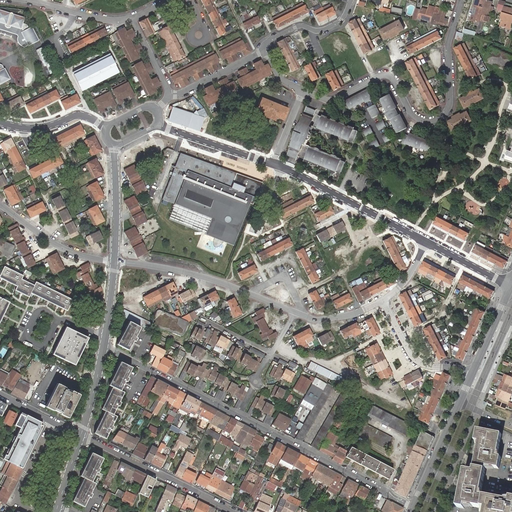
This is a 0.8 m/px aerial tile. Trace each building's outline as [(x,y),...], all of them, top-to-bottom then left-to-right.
[(464,29),(472,0),(464,0),(457,27),(464,29)] [(476,0),(475,5),(478,6),(473,21),(479,22),(485,0),(476,0)] [(482,15),(482,14),(480,20),(483,22),(484,20),(489,22),(491,17),(488,16),(489,12),(491,6),(492,2),(487,0),(482,15)] [(504,6),(505,2),(500,0),(496,10),(502,12),(504,6)] [(384,2),(382,1),(381,4),(381,6),(380,8),(379,11),(383,12),(389,13),(390,11),(382,8),(384,2)] [(206,6),(204,7),(206,9),(208,14),(214,11),(216,10),(214,6),(212,7),(210,4),(206,6)] [(296,9),(300,16),(300,17),(300,16),(305,14),(308,12),(307,11),(304,5),(296,9)] [(295,6),(287,10),(289,13),(292,19),(292,20),(295,19),(300,16),(300,17),(300,16),(296,9),(295,6)] [(439,8),(435,6),(433,13),(433,14),(433,15),(432,19),(431,21),(430,24),(436,25),(437,22),(446,25),(448,19),(444,18),(446,10),(442,9),(439,8)] [(511,9),(504,6),(502,12),(500,17),(500,18),(503,18),(501,25),(511,28),(511,23),(511,15),(511,16),(511,14),(511,9)] [(323,11),(327,19),(327,18),(332,16),(335,14),(334,13),(331,7),(323,11)] [(322,8),(314,12),(316,15),(319,21),(319,22),(322,21),(327,18),(327,19),(323,11),(322,9),(322,8)] [(420,14),(419,14),(418,17),(421,18),(428,20),(431,21),(432,19),(433,15),(433,14),(432,14),(432,11),(422,8),(421,11),(420,14)] [(214,11),(208,14),(210,19),(212,21),(213,21),(218,18),(216,15),(218,14),(216,10),(214,11)] [(0,83),(9,79),(2,65),(0,64),(0,29),(17,34),(24,47),(37,40),(31,28),(29,29),(27,25),(22,23),(23,18),(0,11),(0,83)] [(281,17),(285,24),(289,22),(292,20),(292,19),(289,13),(288,14),(287,11),(280,14),(281,17)] [(250,20),(253,26),(257,23),(260,22),(259,21),(257,16),(255,13),(252,15),(252,16),(248,18),(250,20)] [(253,26),(250,20),(248,18),(247,15),(240,18),(241,21),(242,24),(245,28),(245,30),(248,28),(252,26),(253,26)] [(273,21),(276,27),(276,28),(280,27),(284,24),(284,25),(285,24),(281,17),(279,15),(272,18),(273,21)] [(359,17),(356,19),(350,22),(352,25),(350,26),(353,30),(353,31),(360,27),(360,26),(362,25),(359,17)] [(213,21),(212,21),(213,24),(215,28),(215,29),(221,25),(224,24),(227,23),(225,19),(222,20),(219,21),(218,18),(213,21)] [(149,26),(151,25),(149,22),(149,21),(147,23),(145,19),(140,22),(139,22),(140,25),(143,29),(142,29),(142,30),(149,26)] [(380,30),(385,39),(391,36),(390,34),(397,31),(398,33),(399,32),(404,29),(399,20),(380,30)] [(148,36),(152,34),(155,32),(153,29),(156,28),(154,24),(151,26),(151,25),(149,26),(142,30),(143,30),(145,34),(146,37),(148,36)] [(221,25),(215,29),(218,33),(219,36),(220,35),(225,33),(223,29),(226,28),(224,24),(221,25)] [(168,26),(167,26),(162,29),(166,37),(173,33),(170,29),(169,25),(168,26)] [(360,27),(353,31),(355,36),(357,35),(358,38),(364,35),(363,34),(366,33),(363,26),(360,27)] [(96,32),(100,38),(104,36),(107,34),(106,33),(104,28),(100,30),(99,28),(95,30),(96,32)] [(124,29),(115,33),(117,37),(118,37),(120,37),(121,39),(133,33),(132,30),(128,31),(126,33),(125,30),(124,29)] [(438,39),(441,37),(438,31),(438,32),(436,29),(429,33),(430,35),(434,42),(439,40),(438,39)] [(99,39),(100,38),(96,32),(95,30),(91,32),(92,34),(91,35),(89,36),(92,40),(92,42),(95,40),(99,38),(99,39)] [(464,33),(457,32),(455,39),(462,41),(464,33)] [(133,33),(121,39),(122,41),(121,42),(121,44),(122,48),(131,43),(130,42),(129,39),(132,38),(135,36),(133,33)] [(173,33),(166,37),(164,38),(162,39),(166,46),(168,46),(170,45),(176,42),(177,41),(175,38),(173,34),(173,33)] [(364,35),(358,38),(360,41),(358,41),(361,46),(368,43),(367,42),(370,40),(367,34),(364,35)] [(90,43),(92,42),(92,40),(89,36),(86,37),(85,35),(81,37),(82,40),(85,46),(85,45),(90,43)] [(422,39),(425,45),(428,44),(429,45),(434,42),(430,35),(422,39)] [(82,40),(81,37),(73,41),(75,43),(77,48),(78,49),(80,48),(85,45),(85,46),(82,40)] [(421,37),(413,41),(415,43),(418,50),(423,48),(422,46),(425,45),(422,39),(421,37)] [(279,44),(278,45),(280,50),(286,47),(288,46),(286,42),(284,43),(282,40),(278,42),(279,44)] [(70,42),(66,44),(68,47),(71,53),(75,50),(78,49),(77,48),(75,43),(73,41),(70,42)] [(178,44),(177,41),(176,42),(170,45),(174,53),(181,49),(178,44)] [(244,55),(251,52),(246,43),(243,44),(241,41),(239,42),(238,41),(237,41),(233,43),(237,51),(239,50),(241,49),(242,52),(244,55)] [(368,43),(361,46),(363,51),(365,51),(366,53),(372,51),(372,50),(374,49),(371,41),(368,43)] [(413,41),(405,45),(407,47),(410,53),(413,51),(413,53),(418,50),(415,43),(413,41)] [(122,48),(124,51),(126,52),(127,51),(129,54),(141,48),(139,44),(136,46),(133,47),(132,45),(131,43),(122,48)] [(237,51),(233,43),(229,44),(228,46),(229,47),(226,48),(233,61),(236,59),(234,56),(233,53),(236,52),(237,51)] [(457,50),(456,51),(458,56),(465,52),(468,51),(464,43),(461,45),(455,48),(457,50)] [(286,47),(280,50),(282,54),(283,55),(284,54),(285,57),(290,54),(288,51),(291,50),(288,46),(286,47)] [(485,61),(511,74),(511,55),(492,47),(492,46),(491,46),(490,46),(490,47),(489,47),(484,58),(484,59),(484,60),(484,61),(485,61)] [(141,48),(129,54),(130,56),(128,57),(128,59),(130,62),(139,58),(138,56),(137,54),(139,52),(142,51),(141,48)] [(229,63),(233,61),(226,48),(224,50),(223,49),(222,48),(218,50),(223,59),(224,58),(227,57),(228,59),(229,63)] [(174,62),(178,60),(184,58),(185,57),(183,54),(181,49),(174,53),(170,54),(174,62)] [(465,52),(458,56),(461,61),(462,60),(463,63),(469,60),(471,59),(472,59),(468,51),(465,52)] [(210,57),(207,58),(214,71),(217,69),(215,65),(214,63),(216,62),(218,61),(213,52),(210,54),(209,56),(210,57)] [(290,54),(285,57),(286,59),(285,59),(287,64),(288,64),(294,61),(293,61),(299,58),(297,55),(292,58),(290,54)] [(111,55),(73,74),(81,91),(119,72),(111,55)] [(214,71),(207,58),(205,60),(204,58),(202,58),(199,60),(203,68),(205,68),(207,67),(208,69),(210,72),(214,71)] [(409,65),(408,66),(410,70),(417,67),(419,66),(420,66),(416,58),(415,58),(413,59),(407,62),(409,65)] [(469,60),(463,63),(465,66),(464,66),(466,71),(466,72),(473,68),(476,67),(471,59),(469,60)] [(203,68),(199,60),(195,62),(195,63),(195,64),(193,66),(199,78),(202,76),(201,73),(199,70),(202,69),(203,68)] [(294,61),(288,64),(287,65),(288,65),(290,69),(291,69),(293,71),(297,69),(300,67),(296,60),(294,61)] [(260,61),(257,63),(263,75),(265,74),(266,75),(268,75),(271,73),(267,65),(265,66),(263,67),(262,64),(260,61)] [(316,65),(315,61),(311,63),(307,66),(308,68),(307,69),(309,73),(309,74),(315,71),(317,69),(315,65),(316,65)] [(141,62),(132,67),(134,70),(136,71),(137,70),(138,73),(150,67),(149,63),(145,65),(143,66),(142,64),(141,62)] [(254,71),(252,72),(257,81),(261,79),(261,77),(260,76),(263,75),(257,63),(253,64),(255,68),(256,70),(254,71)] [(196,80),(199,78),(193,66),(190,67),(189,66),(188,65),(184,67),(189,76),(190,75),(193,74),(194,76),(196,80)] [(150,67),(138,73),(140,76),(138,76),(138,78),(140,81),(148,77),(147,75),(146,73),(149,72),(152,70),(150,67)] [(189,76),(184,67),(180,69),(180,71),(180,72),(178,73),(184,85),(188,84),(186,80),(185,78),(187,77),(189,76)] [(417,67),(410,70),(410,71),(413,75),(414,75),(415,77),(421,75),(424,73),(423,71),(420,72),(418,69),(417,67)] [(245,68),(242,70),(248,82),(251,81),(251,82),(253,83),(257,81),(252,72),(251,73),(248,74),(247,72),(245,68)] [(473,68),(466,72),(469,76),(470,76),(471,79),(477,76),(473,68)] [(320,73),(317,69),(315,71),(309,74),(312,79),(313,78),(314,80),(319,78),(321,77),(320,73)] [(238,80),(242,88),(246,87),(246,85),(246,84),(248,82),(242,70),(239,72),(240,75),(242,78),(239,79),(238,80)] [(337,79),(333,71),(329,73),(328,74),(329,77),(328,77),(330,82),(337,79)] [(181,87),(184,85),(178,73),(176,74),(175,73),(173,73),(169,75),(174,83),(176,82),(178,81),(179,84),(181,87)] [(421,75),(415,77),(417,80),(415,81),(418,86),(425,82),(428,81),(424,73),(421,75)] [(149,79),(148,77),(140,81),(142,85),(143,86),(145,85),(146,88),(158,81),(156,78),(153,80),(150,81),(149,79)] [(226,78),(222,80),(229,92),(231,91),(232,92),(234,93),(237,91),(233,82),(231,83),(229,84),(227,82),(226,78)] [(341,87),(337,79),(330,82),(331,82),(333,87),(334,87),(336,90),(341,87)] [(220,89),(218,90),(222,98),(226,97),(227,95),(226,94),(229,92),(222,80),(219,82),(221,85),(222,88),(220,89)] [(160,85),(158,81),(146,88),(147,90),(146,91),(145,92),(147,96),(156,92),(155,90),(154,88),(156,86),(160,85)] [(425,82),(418,86),(421,91),(422,90),(423,93),(429,90),(431,89),(428,82),(425,83),(425,82)] [(130,98),(134,96),(127,83),(125,84),(122,83),(119,85),(123,94),(127,92),(129,95),(130,98)] [(123,94),(119,85),(115,87),(114,89),(112,90),(119,103),(122,102),(121,99),(119,96),(123,94)] [(211,86),(208,88),(214,100),(216,99),(217,100),(219,100),(222,98),(218,90),(216,91),(214,92),(211,86)] [(203,97),(208,106),(212,104),(212,102),(212,101),(214,100),(208,88),(204,89),(206,93),(207,95),(205,96),(203,97)] [(429,90),(423,93),(425,96),(423,97),(426,101),(433,98),(435,97),(431,89),(429,90)] [(468,98),(467,96),(460,99),(465,108),(484,98),(480,89),(473,92),(474,94),(468,98)] [(48,94),(51,102),(55,100),(59,98),(58,96),(55,90),(48,94)] [(68,98),(72,106),(76,104),(80,102),(79,101),(76,95),(74,90),(70,92),(72,97),(68,98)] [(368,90),(361,94),(365,101),(365,103),(369,101),(371,102),(371,100),(373,99),(368,90)] [(104,92),(100,94),(105,103),(109,101),(110,105),(112,107),(115,105),(108,92),(106,93),(104,92)] [(44,104),(44,105),(48,104),(51,102),(48,94),(41,98),(44,104)] [(105,103),(100,94),(96,96),(96,98),(96,99),(94,100),(100,113),(104,111),(102,108),(101,105),(105,103)] [(353,97),(356,103),(361,105),(361,103),(365,101),(361,94),(353,97)] [(383,105),(384,106),(393,101),(390,94),(380,99),(382,103),(382,104),(383,105)] [(12,101),(16,108),(19,106),(23,104),(22,103),(19,97),(12,101)] [(433,98),(426,101),(426,102),(429,106),(430,106),(431,109),(437,106),(440,105),(435,97),(433,98)] [(33,102),(37,109),(41,107),(44,105),(44,104),(41,98),(33,102)] [(68,98),(61,102),(64,108),(65,110),(68,108),(72,106),(68,98)] [(287,109),(262,99),(258,109),(262,111),(265,112),(265,113),(264,116),(270,118),(273,120),(274,120),(275,118),(276,116),(279,118),(283,119),(287,109)] [(9,102),(5,105),(8,110),(8,112),(12,110),(16,108),(12,101),(9,102)] [(385,109),(387,112),(395,108),(397,108),(393,101),(384,106),(384,107),(384,108),(385,109)] [(33,102),(26,105),(29,111),(30,113),(33,111),(37,109),(33,102)] [(368,108),(369,111),(374,113),(379,115),(380,114),(375,104),(368,108)] [(204,118),(172,107),(167,122),(199,132),(204,118)] [(316,110),(307,107),(299,127),(301,128),(300,130),(303,132),(302,135),(299,134),(298,136),(295,135),(287,155),(297,159),(303,145),(304,142),(305,143),(307,140),(308,140),(309,140),(311,139),(313,138),(313,135),(313,134),(312,132),(311,132),(311,131),(310,131),(311,128),(309,128),(310,125),(316,110)] [(387,116),(389,120),(391,119),(399,115),(395,108),(387,112),(386,113),(386,114),(386,116),(387,116)] [(467,112),(460,115),(461,117),(455,120),(454,118),(448,122),(452,130),(471,121),(467,112)] [(354,142),(358,131),(319,115),(316,121),(320,122),(318,128),(354,142)] [(396,123),(398,124),(403,121),(400,115),(399,115),(391,119),(392,121),(396,123)] [(383,120),(376,123),(379,130),(386,126),(383,120)] [(407,128),(407,127),(402,125),(398,124),(394,126),(395,127),(394,129),(396,129),(398,133),(407,128)] [(76,136),(83,133),(80,127),(79,125),(76,127),(72,129),(76,136)] [(370,126),(363,130),(366,137),(373,133),(370,126)] [(69,140),(76,136),(72,129),(68,130),(65,132),(66,134),(69,140)] [(58,136),(62,144),(69,140),(66,134),(65,132),(61,134),(58,136)] [(393,138),(389,132),(382,136),(385,142),(393,138)] [(412,145),(413,146),(417,136),(410,133),(409,136),(405,135),(402,143),(405,144),(406,143),(409,144),(410,146),(412,145)] [(54,147),(62,144),(58,136),(54,138),(50,140),(51,141),(54,147)] [(86,140),(90,147),(98,143),(96,139),(94,136),(92,137),(87,139),(86,140)] [(420,148),(420,147),(424,139),(417,136),(413,146),(414,146),(415,148),(416,147),(420,148)] [(380,145),(376,138),(369,142),(373,149),(380,145)] [(7,150),(14,146),(12,142),(10,139),(9,140),(3,143),(7,150)] [(425,150),(429,149),(432,142),(424,139),(420,147),(424,148),(425,150)] [(91,149),(94,154),(100,151),(101,150),(99,147),(98,143),(90,147),(88,148),(88,150),(91,149)] [(16,154),(18,153),(16,150),(14,146),(7,150),(4,151),(8,158),(10,157),(16,154)] [(346,162),(310,148),(308,153),(304,152),(301,157),(341,173),(346,162)] [(14,165),(22,161),(20,157),(18,153),(16,154),(10,157),(14,165)] [(256,199),(262,183),(180,153),(179,154),(247,181),(242,193),(252,197),(256,199)] [(247,181),(179,154),(162,199),(174,204),(210,219),(204,235),(232,246),(249,204),(252,197),(242,193),(247,181)] [(55,167),(62,163),(59,157),(58,155),(55,157),(51,159),(55,167)] [(44,165),(47,171),(55,167),(51,159),(47,161),(44,163),(44,165)] [(94,160),(88,163),(91,170),(99,166),(97,162),(95,159),(94,160)] [(14,165),(18,172),(24,169),(25,168),(24,164),(22,161),(14,165)] [(36,166),(40,174),(47,171),(44,165),(44,163),(40,164),(36,166)] [(30,172),(33,178),(40,174),(36,166),(33,168),(29,170),(30,172)] [(99,166),(91,170),(95,178),(101,174),(103,174),(101,170),(99,166)] [(132,166),(126,169),(129,175),(131,178),(138,174),(135,168),(134,169),(132,166)] [(95,183),(89,186),(90,190),(87,191),(89,195),(92,193),(100,189),(98,186),(96,182),(95,183)] [(145,186),(143,184),(136,188),(134,185),(132,186),(134,190),(135,189),(138,194),(145,190),(143,187),(145,186)] [(12,187),(11,186),(5,189),(4,190),(5,194),(7,197),(15,194),(17,193),(14,186),(12,187)] [(102,193),(100,189),(92,193),(89,195),(93,202),(96,200),(96,201),(102,198),(104,197),(102,193)] [(23,199),(19,192),(17,193),(15,194),(7,197),(9,201),(11,205),(13,204),(19,201),(22,200),(23,199)] [(59,196),(52,199),(55,207),(56,206),(59,212),(65,209),(59,196)] [(302,200),(306,207),(306,206),(310,204),(313,202),(313,201),(310,196),(302,200)] [(134,200),(133,197),(127,200),(130,207),(131,209),(138,205),(135,199),(134,200)] [(297,209),(298,211),(301,209),(305,207),(306,207),(302,200),(294,204),(297,209)] [(287,208),(290,215),(290,214),(295,212),(298,211),(297,209),(294,204),(293,201),(285,205),(287,208)] [(34,206),(38,214),(42,212),(45,210),(44,208),(41,202),(34,206)] [(210,219),(174,204),(167,220),(204,235),(210,219)] [(279,211),(278,212),(281,217),(282,219),(285,217),(290,215),(287,208),(286,208),(284,204),(281,206),(280,207),(279,207),(277,208),(279,211)] [(34,216),(38,214),(34,206),(27,210),(30,216),(31,218),(34,216)] [(95,207),(89,210),(92,217),(100,213),(98,209),(96,206),(95,207)] [(322,210),(326,217),(330,215),(333,213),(333,212),(330,206),(325,209),(322,210)] [(321,208),(313,212),(314,214),(317,220),(317,221),(321,219),(325,217),(326,217),(322,210),(321,208)] [(66,225),(72,222),(65,209),(59,212),(58,212),(62,219),(63,219),(66,225)] [(102,217),(100,213),(92,217),(96,224),(102,221),(104,221),(102,217)] [(138,225),(145,222),(143,218),(145,218),(144,216),(137,220),(135,215),(132,217),(134,221),(135,220),(138,225)] [(450,231),(453,225),(447,222),(450,217),(448,216),(445,221),(442,228),(446,231),(447,229),(450,231)] [(442,228),(445,221),(443,220),(437,217),(434,223),(437,224),(437,225),(441,228),(442,228)] [(69,232),(72,237),(78,235),(72,222),(66,225),(64,225),(68,232),(69,232)] [(335,227),(329,230),(332,236),(345,229),(341,222),(334,226),(335,227)] [(18,227),(17,224),(8,228),(11,235),(10,236),(11,238),(15,235),(18,234),(17,233),(19,232),(17,228),(18,227)] [(352,230),(356,241),(372,236),(369,225),(352,230)] [(456,227),(453,225),(450,231),(453,232),(452,233),(457,236),(461,229),(460,229),(459,228),(456,227)] [(465,239),(469,233),(465,231),(466,229),(462,227),(461,229),(457,236),(462,238),(463,237),(465,239)] [(133,228),(126,231),(128,236),(127,237),(129,241),(139,236),(136,230),(134,231),(133,228)] [(323,231),(316,235),(319,242),(332,236),(329,230),(323,233),(323,231)] [(99,231),(86,237),(89,243),(95,240),(95,242),(102,238),(99,231)] [(131,244),(140,240),(139,236),(129,241),(131,244)] [(390,237),(384,240),(382,241),(384,244),(386,248),(386,249),(394,245),(390,237)] [(284,249),(292,245),(288,238),(282,241),(280,238),(279,239),(280,242),(284,249)] [(0,257),(2,258),(6,260),(7,260),(8,259),(10,257),(14,248),(14,246),(13,245),(4,241),(2,240),(0,239),(0,257)] [(23,250),(27,248),(26,247),(25,248),(24,246),(25,245),(23,241),(25,241),(25,240),(19,243),(16,244),(18,249),(16,249),(18,252),(19,251),(20,252),(20,251),(23,250)] [(142,243),(140,240),(131,244),(132,248),(142,243)] [(273,246),(276,253),(284,249),(280,242),(279,243),(273,246)] [(138,256),(145,252),(144,249),(145,248),(142,243),(132,248),(134,252),(136,251),(138,256)] [(394,245),(386,249),(387,249),(389,253),(390,256),(392,256),(397,253),(395,249),(394,245)] [(480,256),(484,249),(476,245),(473,250),(476,252),(475,253),(480,256)] [(265,250),(269,257),(276,253),(273,246),(265,250)] [(492,253),(499,257),(500,254),(496,251),(498,249),(495,247),(494,250),(492,253)] [(297,251),(295,252),(297,255),(299,259),(299,260),(306,256),(311,254),(310,251),(305,254),(302,248),(297,251)] [(492,253),(491,253),(486,250),(484,249),(480,256),(481,256),(485,258),(486,257),(489,258),(492,253)] [(28,251),(21,255),(23,259),(26,257),(30,255),(32,254),(30,250),(28,251)] [(263,251),(257,254),(261,261),(268,257),(269,257),(265,250),(263,251)] [(52,265),(60,261),(58,257),(56,253),(55,254),(48,257),(49,258),(46,259),(50,266),(52,265)] [(392,256),(390,256),(392,260),(394,264),(401,261),(401,259),(399,255),(398,253),(397,253),(392,256)] [(492,253),(489,258),(491,260),(491,261),(495,264),(496,264),(499,257),(492,253)] [(26,257),(23,259),(25,262),(23,263),(24,265),(26,264),(27,266),(30,265),(34,263),(33,260),(31,261),(30,259),(32,258),(30,255),(26,257)] [(306,256),(299,260),(302,264),(303,268),(305,267),(310,264),(307,258),(306,256)] [(501,265),(504,267),(507,261),(499,257),(496,264),(501,266),(501,265)] [(62,269),(64,268),(62,265),(60,261),(52,265),(56,272),(62,269)] [(401,261),(394,264),(394,265),(395,264),(397,269),(399,272),(400,272),(406,269),(403,263),(402,261),(401,261)] [(428,272),(432,265),(431,265),(427,263),(424,261),(423,262),(420,268),(419,270),(424,273),(426,274),(427,274),(428,272)] [(246,269),(249,276),(250,276),(249,275),(254,273),(257,272),(256,270),(253,265),(252,262),(247,264),(244,266),(245,266),(246,269)] [(305,267),(303,268),(305,271),(307,275),(307,276),(314,272),(319,269),(318,267),(316,268),(314,262),(310,264),(305,267)] [(28,268),(25,269),(25,270),(32,273),(34,274),(37,273),(33,265),(28,268)] [(85,268),(84,265),(80,267),(81,271),(76,273),(78,276),(79,275),(87,271),(85,268)] [(439,270),(439,269),(436,268),(432,265),(428,272),(429,273),(436,276),(439,270)] [(22,276),(4,267),(0,275),(0,277),(17,286),(15,290),(29,297),(31,293),(67,311),(72,300),(36,282),(34,285),(27,282),(21,279),(22,276)] [(243,270),(238,273),(241,279),(241,280),(244,278),(249,276),(246,269),(243,270)] [(310,280),(311,283),(313,283),(318,280),(316,274),(320,272),(319,269),(314,272),(307,276),(310,280)] [(443,280),(447,273),(442,271),(439,269),(439,270),(436,276),(435,279),(434,279),(440,282),(440,283),(442,284),(443,280)] [(87,273),(88,273),(87,271),(79,275),(78,276),(78,277),(81,276),(84,282),(89,280),(90,279),(87,273)] [(446,282),(451,284),(454,279),(455,277),(452,276),(447,273),(448,273),(447,273),(443,280),(442,284),(441,285),(443,287),(445,283),(446,281),(446,282)] [(467,286),(471,278),(470,279),(466,276),(463,275),(462,276),(459,281),(460,282),(457,287),(465,291),(466,289),(466,288),(467,286)] [(391,285),(394,284),(393,282),(391,277),(385,279),(383,281),(386,288),(387,288),(386,287),(391,285)] [(478,284),(478,283),(476,281),(471,279),(471,278),(467,286),(469,287),(475,290),(478,284)] [(89,280),(84,282),(87,288),(84,289),(85,291),(87,290),(94,286),(94,285),(93,285),(90,279),(89,280)] [(378,290),(378,292),(381,290),(386,288),(383,281),(375,285),(378,290)] [(364,282),(356,286),(359,293),(360,292),(359,290),(366,286),(365,284),(364,282)] [(175,290),(176,290),(173,285),(172,283),(169,285),(165,287),(168,294),(172,292),(175,290)] [(483,294),(486,287),(486,286),(486,287),(482,284),(478,283),(478,284),(475,290),(478,291),(477,294),(481,296),(483,294)] [(96,290),(98,292),(102,290),(100,287),(97,288),(95,284),(94,285),(94,286),(96,290)] [(367,289),(371,296),(371,295),(375,293),(378,292),(378,290),(375,285),(374,285),(370,287),(367,288),(367,289)] [(87,290),(85,291),(87,293),(91,291),(93,294),(98,292),(96,290),(94,286),(87,290)] [(358,302),(363,299),(362,298),(359,293),(356,286),(351,289),(358,302)] [(371,296),(367,289),(366,286),(359,290),(360,292),(359,293),(362,298),(363,299),(366,298),(370,296),(371,296)] [(168,294),(165,287),(161,289),(158,291),(158,292),(161,298),(163,301),(170,297),(168,294)] [(493,292),(494,291),(491,289),(486,287),(487,287),(486,287),(483,294),(485,295),(490,298),(493,292)] [(192,290),(186,292),(189,298),(189,299),(195,296),(192,290)] [(316,292),(315,290),(309,293),(308,294),(310,297),(312,302),(319,298),(318,296),(316,292)] [(158,292),(158,291),(154,292),(150,294),(154,301),(156,304),(159,302),(158,299),(161,298),(158,292)] [(186,291),(178,295),(182,301),(182,302),(189,299),(189,298),(186,292),(186,293),(186,291)] [(207,294),(207,295),(210,302),(213,301),(218,298),(215,292),(215,291),(212,293),(207,295),(207,294)] [(332,301),(332,302),(335,307),(336,308),(339,307),(343,305),(344,305),(340,297),(339,294),(337,291),(329,295),(332,301)] [(410,298),(407,291),(401,294),(400,295),(401,298),(404,303),(403,303),(411,299),(410,298)] [(348,302),(352,300),(351,299),(348,293),(340,297),(344,305),(344,304),(348,302)] [(154,301),(150,294),(147,296),(143,298),(144,300),(147,305),(154,301)] [(210,302),(207,295),(206,295),(207,295),(202,297),(199,299),(199,300),(202,306),(208,303),(210,302)] [(0,320),(9,302),(0,297),(0,320)] [(411,299),(403,303),(404,303),(406,308),(408,311),(409,310),(415,307),(412,302),(415,300),(417,300),(415,297),(414,298),(411,300),(411,299)] [(231,309),(238,306),(238,305),(238,306),(235,301),(234,298),(232,298),(227,301),(229,307),(225,309),(226,312),(228,310),(231,309)] [(319,298),(312,302),(315,306),(316,310),(317,309),(323,306),(320,299),(319,298)] [(241,314),(242,314),(240,311),(238,306),(231,309),(228,310),(232,319),(235,317),(241,314)] [(409,310),(408,311),(409,314),(411,318),(411,319),(419,315),(417,312),(415,307),(409,310)] [(485,312),(484,311),(478,309),(477,311),(474,317),(482,320),(481,320),(483,315),(485,312)] [(124,310),(121,316),(144,327),(148,329),(151,323),(124,310)] [(185,320),(159,310),(158,310),(157,310),(157,311),(152,323),(152,324),(153,325),(180,336),(182,336),(184,335),(188,324),(188,322),(187,321),(185,320)] [(214,310),(209,315),(213,319),(218,314),(214,310)] [(260,315),(260,314),(253,318),(252,319),(254,323),(256,322),(258,325),(262,323),(263,322),(262,319),(259,315),(260,315)] [(419,315),(411,319),(412,319),(414,323),(416,326),(417,326),(423,323),(420,317),(419,316),(419,315)] [(481,320),(482,320),(474,317),(471,316),(471,315),(469,315),(468,317),(470,318),(468,324),(471,325),(476,327),(478,328),(479,325),(481,320)] [(368,329),(376,325),(371,317),(366,320),(365,321),(366,324),(368,328),(368,329)] [(130,322),(118,345),(128,350),(131,343),(132,341),(133,340),(134,341),(136,338),(135,337),(140,327),(130,322)] [(359,330),(358,328),(356,324),(356,323),(353,324),(348,326),(351,334),(359,330)] [(265,324),(265,325),(267,330),(268,330),(267,330),(270,335),(271,338),(270,339),(268,340),(277,335),(275,332),(273,333),(271,329),(268,330),(265,324)] [(265,325),(259,327),(262,333),(268,330),(267,330),(265,325)] [(369,329),(371,334),(373,337),(374,336),(380,333),(376,325),(368,329),(369,329)] [(434,332),(431,325),(425,328),(424,329),(426,332),(428,337),(427,337),(428,337),(435,333),(434,332)] [(476,331),(478,328),(476,327),(471,325),(470,325),(468,330),(467,333),(475,336),(474,336),(476,331)] [(351,334),(348,326),(347,326),(347,327),(343,329),(340,331),(340,332),(341,332),(343,338),(344,340),(352,336),(351,334)] [(62,336),(53,354),(75,365),(83,347),(84,345),(86,341),(88,338),(80,334),(74,331),(66,327),(64,331),(62,335),(62,336)] [(190,336),(196,338),(200,329),(195,327),(190,336)] [(307,338),(312,335),(309,330),(309,328),(306,330),(301,332),(305,339),(307,338)] [(200,329),(196,338),(200,341),(203,335),(205,332),(200,329)] [(215,344),(219,338),(216,336),(218,332),(214,330),(213,333),(212,334),(209,332),(205,342),(214,347),(215,344)] [(268,330),(262,333),(259,334),(262,339),(267,336),(268,340),(270,339),(271,338),(270,335),(267,330),(268,330)] [(296,335),(293,336),(293,338),(296,343),(298,347),(307,343),(305,339),(301,332),(300,332),(296,335)] [(435,333),(428,337),(430,342),(432,345),(439,341),(442,339),(438,332),(435,334),(435,333)] [(327,338),(329,341),(334,338),(331,333),(325,335),(327,339),(327,338)] [(474,336),(475,336),(467,333),(466,335),(464,341),(463,341),(469,343),(471,344),(472,341),(474,336)] [(325,334),(317,338),(321,345),(329,341),(327,338),(327,339),(325,335),(325,334)] [(220,335),(219,338),(215,344),(225,349),(226,348),(230,341),(220,335)] [(157,356),(152,365),(157,368),(162,357),(164,354),(165,351),(157,347),(160,341),(157,339),(153,345),(150,352),(157,356)] [(15,345),(15,344),(10,341),(7,346),(12,349),(15,345)] [(439,341),(432,345),(434,348),(436,352),(435,352),(435,353),(443,349),(442,347),(439,341)] [(469,347),(471,344),(469,343),(463,341),(461,345),(461,346),(460,349),(467,352),(468,352),(467,352),(469,347)] [(375,344),(369,347),(365,349),(369,357),(373,355),(380,351),(378,346),(376,343),(375,344)] [(22,353),(24,349),(16,345),(11,352),(13,353),(15,349),(20,352),(19,354),(21,355),(22,353)] [(201,359),(206,351),(196,346),(191,354),(201,359)] [(237,360),(241,352),(242,351),(232,346),(230,350),(227,354),(237,360)] [(467,352),(460,349),(458,348),(455,347),(454,349),(459,351),(456,357),(457,357),(462,360),(463,360),(465,357),(467,352)] [(249,350),(262,357),(264,354),(251,348),(249,350)] [(443,349),(435,353),(436,353),(438,357),(440,360),(441,360),(447,357),(444,351),(443,349)] [(383,360),(384,359),(382,356),(380,352),(381,351),(380,351),(373,355),(369,357),(373,364),(377,362),(377,363),(383,360)] [(251,357),(241,352),(237,360),(236,361),(246,366),(251,358),(251,357)] [(162,357),(157,368),(166,373),(172,362),(173,359),(169,357),(167,360),(166,359),(168,356),(164,354),(162,357)] [(246,367),(256,372),(260,363),(251,358),(246,366),(246,367)] [(381,370),(388,367),(388,366),(388,367),(386,362),(384,359),(383,360),(377,363),(374,365),(378,372),(381,370)] [(106,411),(95,434),(105,438),(110,429),(111,430),(113,426),(112,426),(116,416),(113,415),(116,408),(116,407),(117,405),(119,406),(120,402),(119,402),(124,392),(120,390),(123,383),(124,382),(125,381),(126,381),(128,378),(126,377),(131,367),(121,362),(110,386),(112,387),(113,387),(103,410),(105,411),(106,411)] [(172,362),(166,373),(167,374),(172,376),(177,366),(171,363),(172,362)] [(193,376),(193,374),(197,367),(187,362),(182,370),(193,376)] [(347,380),(310,362),(307,368),(344,386),(347,380)] [(193,374),(203,378),(208,370),(205,368),(207,365),(203,363),(201,366),(198,365),(197,367),(193,374)] [(275,367),(270,376),(279,380),(280,377),(290,383),(295,374),(285,369),(284,371),(281,370),(283,366),(279,364),(277,368),(275,367)] [(203,378),(214,383),(218,373),(216,372),(218,368),(214,366),(212,370),(209,368),(208,370),(203,378)] [(385,377),(385,378),(391,376),(392,375),(391,372),(388,367),(389,367),(388,367),(381,370),(378,372),(381,379),(385,377)] [(12,370),(3,385),(11,390),(21,375),(12,370)] [(423,378),(420,372),(419,371),(416,372),(411,375),(411,374),(415,382),(417,386),(417,387),(420,386),(417,381),(423,378)] [(224,388),(228,380),(228,378),(218,373),(214,383),(224,388)] [(449,380),(450,377),(449,376),(443,373),(441,379),(440,382),(447,385),(447,384),(449,380)] [(415,382),(411,374),(411,375),(406,377),(403,379),(404,380),(404,381),(406,384),(401,386),(404,392),(415,386),(416,388),(417,387),(417,386),(415,382)] [(301,375),(293,389),(304,395),(311,384),(314,378),(310,375),(308,379),(301,375)] [(162,396),(168,385),(157,379),(151,376),(141,394),(137,402),(145,406),(149,399),(147,398),(149,393),(151,391),(152,392),(155,393),(160,395),(162,396)] [(327,384),(314,378),(311,384),(303,399),(314,406),(323,390),(323,391),(327,384)] [(238,385),(228,380),(224,388),(223,389),(233,395),(237,387),(238,385)] [(18,382),(11,393),(23,399),(29,388),(20,383),(18,382)] [(447,385),(440,382),(438,386),(436,389),(442,392),(443,393),(445,390),(447,385)] [(333,387),(327,383),(327,384),(323,391),(296,437),(302,441),(333,387)] [(511,385),(506,383),(502,390),(511,394),(511,393),(511,385)] [(58,384),(46,407),(53,410),(53,409),(60,413),(60,414),(66,417),(72,406),(74,402),(76,397),(77,395),(78,394),(71,391),(64,388),(65,387),(58,384)] [(174,400),(179,391),(168,385),(162,396),(159,401),(155,407),(156,408),(153,412),(155,413),(158,409),(161,402),(164,403),(166,399),(165,399),(166,395),(171,398),(174,400)] [(240,400),(245,391),(244,390),(246,386),(242,385),(240,388),(237,387),(233,395),(232,396),(240,400)] [(285,391),(275,385),(271,394),(280,399),(285,391)] [(442,396),(443,393),(442,392),(436,389),(436,390),(432,398),(440,401),(440,400),(442,396)] [(496,396),(499,398),(509,402),(511,394),(502,390),(499,389),(496,396)] [(182,404),(187,395),(184,393),(179,391),(174,400),(176,400),(179,402),(178,404),(181,405),(182,404)] [(317,449),(349,394),(343,391),(311,445),(317,449)] [(160,395),(159,395),(150,410),(153,411),(159,401),(162,396),(160,395)] [(196,399),(187,395),(182,404),(188,407),(187,409),(190,410),(196,399)] [(258,398),(254,407),(261,411),(266,402),(263,400),(265,396),(261,395),(259,398),(258,398)] [(440,401),(432,398),(430,397),(426,404),(429,405),(435,408),(436,409),(437,406),(440,401)] [(499,398),(496,405),(505,409),(509,402),(499,398)] [(199,415),(204,404),(200,402),(196,399),(190,410),(189,412),(191,413),(192,411),(199,415)] [(266,402),(261,411),(271,416),(276,407),(266,402)] [(210,423),(217,411),(204,404),(199,415),(198,417),(203,420),(206,416),(210,418),(207,422),(210,423)] [(435,412),(436,409),(435,408),(429,405),(429,406),(425,405),(424,406),(422,412),(425,413),(433,417),(433,416),(435,412)] [(407,437),(413,427),(374,407),(368,416),(407,437)] [(11,414),(12,413),(8,411),(3,421),(6,423),(8,423),(9,424),(11,425),(15,416),(11,414)] [(225,427),(230,418),(217,411),(210,423),(206,430),(206,432),(204,434),(210,437),(216,440),(217,441),(220,436),(216,434),(215,434),(208,430),(212,424),(217,426),(219,423),(223,425),(222,426),(225,427)] [(433,417),(425,413),(422,412),(421,415),(424,416),(422,422),(427,424),(428,424),(429,425),(430,421),(432,417),(433,417)] [(272,425),(284,431),(291,420),(278,413),(272,425)] [(0,457),(11,463),(22,468),(43,426),(41,423),(41,422),(26,415),(25,417),(20,414),(16,423),(21,426),(17,435),(11,432),(0,454),(0,457)] [(165,420),(171,423),(173,417),(167,414),(165,420)] [(230,434),(237,421),(230,418),(225,427),(224,430),(223,430),(225,431),(229,433),(230,434)] [(338,420),(335,419),(331,426),(333,428),(338,431),(342,423),(338,420)] [(235,439),(243,424),(237,421),(230,434),(234,436),(233,438),(235,439)] [(179,429),(171,424),(169,429),(180,435),(180,434),(185,436),(187,433),(184,431),(188,425),(183,422),(179,429)] [(360,430),(358,434),(386,449),(392,438),(364,423),(360,430)] [(242,443),(250,428),(243,424),(235,439),(240,442),(242,443)] [(149,425),(147,430),(155,434),(157,428),(149,425)] [(206,432),(194,425),(193,428),(194,428),(204,434),(206,432)] [(121,444),(127,435),(126,434),(126,433),(125,432),(127,430),(122,427),(119,431),(113,440),(116,442),(117,442),(121,444)] [(250,443),(256,431),(250,428),(242,443),(240,445),(242,446),(244,443),(249,446),(249,445),(250,443)] [(144,433),(155,439),(157,435),(146,430),(144,433)] [(258,432),(256,431),(250,443),(253,444),(253,446),(254,446),(253,447),(252,449),(257,451),(259,447),(262,441),(264,438),(258,436),(256,435),(258,432)] [(330,431),(324,441),(319,450),(332,457),(333,457),(332,459),(341,464),(342,462),(345,457),(348,452),(343,449),(339,447),(334,444),(339,435),(330,431)] [(503,435),(478,431),(476,443),(480,443),(475,473),(465,471),(459,508),(465,510),(465,505),(488,509),(487,511),(511,511),(511,501),(511,502),(481,497),(487,468),(500,470),(502,459),(499,459),(503,435)] [(396,490),(395,493),(408,499),(426,458),(428,452),(434,438),(431,436),(422,432),(416,447),(411,444),(406,454),(409,455),(410,456),(411,456),(410,458),(406,468),(401,465),(399,470),(402,471),(404,472),(399,484),(398,487),(396,490)] [(128,435),(127,435),(121,444),(124,445),(125,446),(129,448),(133,449),(139,439),(136,437),(135,439),(131,437),(129,436),(128,435)] [(179,436),(176,442),(172,449),(176,451),(179,444),(186,448),(191,440),(185,436),(182,435),(181,437),(179,436)] [(226,440),(220,436),(217,441),(224,445),(226,440)] [(224,445),(227,447),(230,448),(232,445),(233,444),(226,440),(224,445)] [(150,463),(160,468),(166,457),(159,453),(162,448),(163,449),(165,445),(161,442),(158,448),(156,451),(156,452),(155,454),(150,463)] [(281,458),(287,447),(276,442),(274,446),(266,461),(275,466),(279,458),(281,458)] [(132,454),(142,459),(148,447),(138,443),(132,454)] [(264,455),(268,457),(274,446),(270,444),(264,455)] [(299,457),(300,454),(293,450),(287,447),(281,458),(281,459),(287,462),(286,465),(280,474),(287,478),(291,469),(293,466),(294,465),(299,457)] [(348,452),(345,457),(351,460),(354,461),(365,467),(368,469),(380,475),(382,476),(388,479),(393,469),(351,447),(348,452)] [(144,460),(150,463),(155,454),(156,452),(156,451),(150,448),(149,451),(144,460)] [(85,478),(91,481),(96,471),(97,472),(99,469),(98,468),(102,458),(92,453),(81,476),(83,477),(85,478)] [(175,475),(181,478),(186,469),(191,459),(192,457),(193,455),(189,453),(188,455),(186,453),(175,475)] [(293,466),(303,471),(304,468),(305,469),(309,462),(308,462),(309,459),(303,456),(300,454),(299,457),(294,465),(293,466)] [(311,476),(318,464),(309,459),(308,462),(309,462),(305,469),(310,472),(308,475),(311,476)] [(119,462),(113,460),(105,479),(103,483),(104,484),(108,486),(107,487),(109,488),(110,487),(112,482),(110,482),(116,469),(119,462)] [(126,464),(121,462),(120,463),(117,469),(117,470),(122,472),(123,470),(126,464)] [(8,476),(16,480),(22,468),(11,463),(5,475),(8,476)] [(135,469),(126,464),(123,470),(129,473),(128,475),(127,477),(131,479),(131,478),(133,475),(135,469)] [(329,486),(336,473),(330,470),(324,467),(318,464),(311,476),(313,477),(314,478),(314,479),(312,482),(315,483),(317,479),(319,481),(321,481),(320,483),(317,488),(319,489),(320,487),(323,488),(324,485),(325,484),(326,484),(329,486)] [(304,468),(303,471),(300,477),(308,481),(311,476),(308,475),(310,472),(305,469),(304,468)] [(145,474),(135,469),(133,475),(131,478),(141,483),(145,474)] [(181,478),(191,483),(196,474),(188,470),(186,469),(181,478)] [(253,474),(248,471),(243,480),(244,480),(239,488),(249,493),(253,485),(249,483),(247,482),(251,474),(252,475),(253,474)] [(206,487),(215,492),(221,480),(214,476),(214,475),(215,475),(216,473),(214,472),(212,475),(206,487)] [(196,482),(206,487),(212,475),(206,473),(204,476),(200,474),(196,482)] [(342,483),(345,478),(342,476),(336,473),(329,486),(335,489),(337,490),(338,491),(341,485),(341,484),(338,482),(339,481),(342,483)] [(0,485),(2,487),(11,491),(16,480),(8,476),(5,475),(4,474),(0,481),(0,485)] [(152,477),(147,474),(139,492),(148,496),(155,481),(151,479),(152,477)] [(263,479),(258,476),(255,484),(254,485),(250,494),(249,495),(254,498),(255,496),(256,494),(260,497),(262,493),(266,486),(266,485),(268,481),(266,480),(265,483),(264,482),(263,484),(261,483),(263,479)] [(90,497),(91,494),(90,493),(95,483),(91,481),(85,478),(73,501),(83,506),(88,496),(90,497)] [(353,496),(359,485),(348,479),(344,486),(342,490),(340,494),(342,495),(343,493),(344,492),(344,491),(351,495),(350,496),(348,499),(350,500),(352,496),(353,496)] [(221,480),(215,492),(224,496),(229,499),(235,487),(230,485),(221,480)] [(176,489),(167,485),(163,494),(167,496),(168,497),(172,499),(176,489)] [(364,499),(369,490),(359,485),(354,494),(364,499)] [(0,499),(6,502),(11,491),(2,487),(0,491),(0,499)] [(123,496),(125,493),(118,489),(117,492),(115,494),(123,498),(123,496)] [(112,493),(108,491),(103,501),(107,503),(112,493)] [(136,498),(125,492),(125,493),(123,496),(130,499),(128,501),(134,504),(135,499),(136,498)] [(290,494),(286,492),(281,499),(280,499),(275,511),(280,511),(285,502),(286,500),(287,500),(288,498),(290,494)] [(181,495),(177,493),(176,495),(175,499),(178,501),(180,502),(180,503),(181,504),(182,502),(183,499),(180,497),(181,495)] [(262,493),(254,511),(255,511),(266,511),(273,498),(262,493)] [(167,496),(163,494),(158,506),(156,510),(155,511),(160,511),(161,510),(162,509),(164,503),(164,502),(166,499),(166,498),(167,496)] [(197,500),(187,495),(183,504),(181,507),(183,508),(184,505),(190,507),(193,509),(197,500)] [(295,511),(298,507),(295,505),(286,500),(285,502),(282,509),(280,511),(285,511),(286,511),(287,511),(295,511)] [(401,511),(403,508),(387,500),(385,503),(390,505),(386,511),(401,511)] [(206,511),(209,506),(198,501),(192,511),(206,511)]
